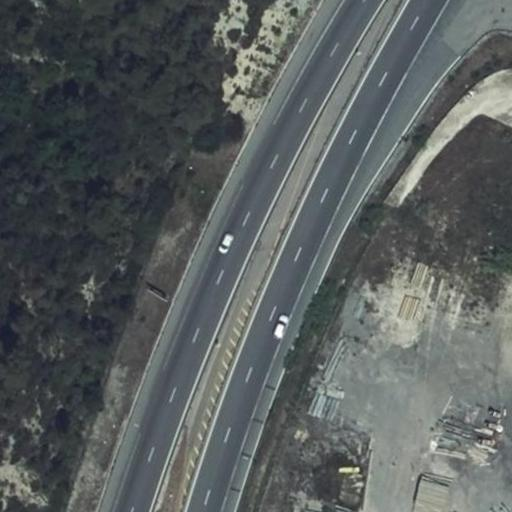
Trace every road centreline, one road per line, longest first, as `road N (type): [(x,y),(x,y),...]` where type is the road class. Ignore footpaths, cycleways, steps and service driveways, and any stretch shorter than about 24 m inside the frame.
road 1 (motorway): [(364,0),(246,218),(132,511)]
road 2 (motorway): [(204,511),(304,241),(429,0)]
